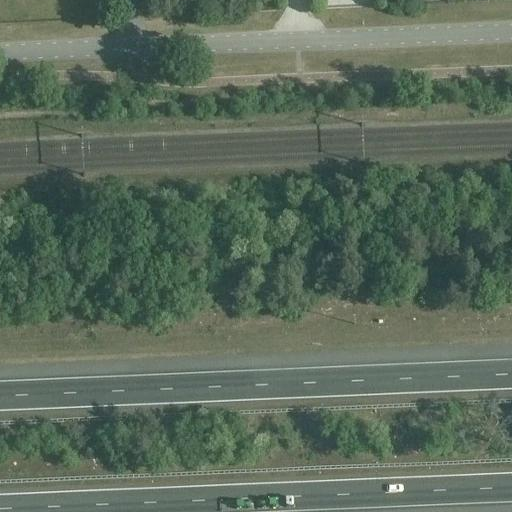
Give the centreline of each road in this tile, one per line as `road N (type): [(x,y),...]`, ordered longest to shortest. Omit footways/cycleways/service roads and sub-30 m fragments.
road 1 (motorway): [(511,372),(0,394)]
road 2 (unclassified): [(0,56),(511,34)]
road 3 (motorway): [(0,510),(511,489)]
